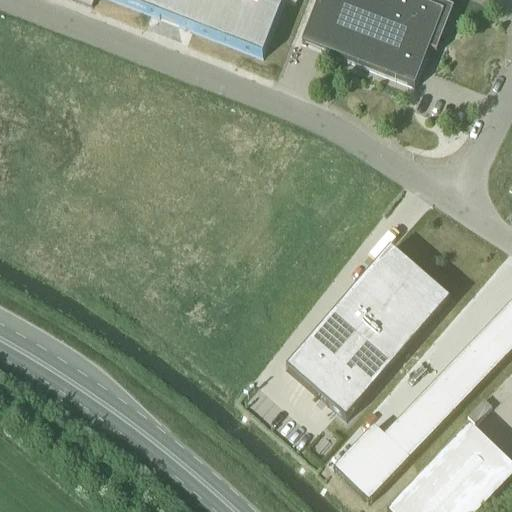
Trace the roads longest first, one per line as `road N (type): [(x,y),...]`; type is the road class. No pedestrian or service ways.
road 1 (unclassified): [(460,210),(306,116),(7,0)]
road 2 (primary): [(233,511),(157,444),(0,341)]
road 3 (unclassified): [(460,210),(511,97)]
